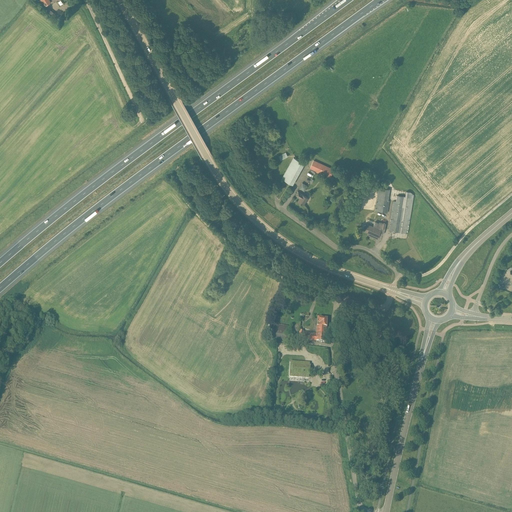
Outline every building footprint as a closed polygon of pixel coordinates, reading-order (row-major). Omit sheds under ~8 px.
[(56,15),(46,6),(44,9),(54,18),(56,15)] [(304,164),(294,158),(282,179),(292,185),(304,164)] [(334,169),(314,160),(310,169),(316,172),(320,174),(320,173),(330,178),(334,169)] [(389,189),(379,188),(375,211),(386,213),(389,189)] [(410,192),(406,191),(405,197),(397,195),(396,201),(394,201),(389,231),(407,234),(413,195),(410,192)] [(308,198),(298,192),(296,195),(300,198),(298,202),(303,205),(308,198)] [(379,224),(375,222),(373,227),(367,224),(366,225),(365,226),(364,228),(365,229),(364,231),(370,233),(369,236),(377,239),(382,228),(385,229),(386,224),(379,223),(379,224)] [(327,319),(319,319),(319,322),(318,322),(317,333),(304,332),(304,331),(299,331),(298,339),(317,342),(326,342),(327,319)] [(291,327),(271,324),(268,338),(289,341),(291,327)] [(309,363),(291,362),(290,376),(291,376),(299,377),(308,377),(309,375),(310,375),(310,366),(309,366),(309,363)] [(290,364),(282,363),(282,376),(289,376),(290,364)]
